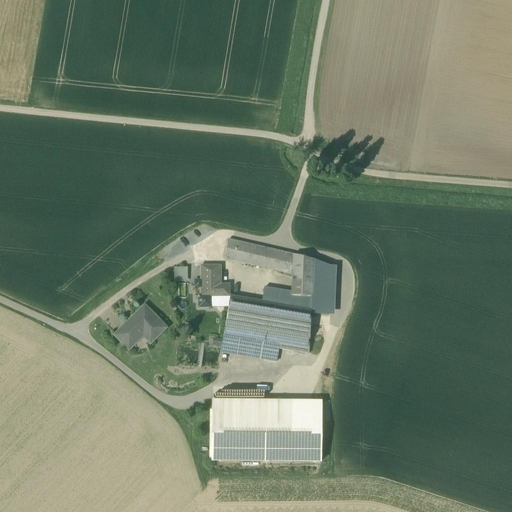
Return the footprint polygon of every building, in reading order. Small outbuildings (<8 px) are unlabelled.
[(365,155),(338,145),(335,155),(362,164),(365,155)] [(278,349),(309,354),(311,315),(313,260),(228,240),(224,257),(229,260),(292,275),(292,293),(291,307),(262,302),(230,297),(228,308),(223,336),(279,345),(278,349)] [(313,260),(311,315),(334,316),(336,267),(330,267),(313,260)] [(211,297),(229,297),(229,285),(221,285),(220,266),(200,267),(200,281),(198,281),(198,282),(197,282),(195,283),(195,285),(195,289),(201,289),(201,296),(198,296),(198,297),(198,298),(199,308),(211,308),(211,297)] [(174,268),(174,282),(187,282),(187,268),(174,268)] [(264,289),(262,302),(291,307),(292,293),(264,289)] [(230,297),(229,297),(211,297),(211,308),(228,308),(230,297)] [(114,336),(129,351),(143,337),(145,334),(153,342),(165,330),(153,317),(154,316),(144,306),(114,336)] [(145,334),(143,337),(150,344),(153,342),(145,334)] [(276,359),(278,349),(279,345),(223,336),(221,350),(276,359)] [(221,339),(213,338),(212,346),(221,347),(221,339)] [(212,411),(321,412),(321,402),(212,401),(212,411)] [(321,412),(212,411),(211,461),(320,463),(321,412)]
